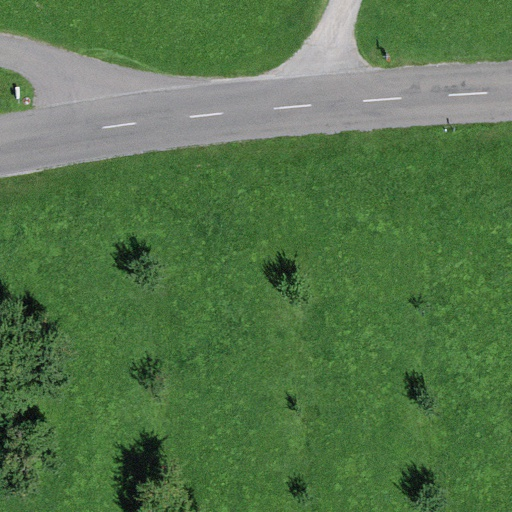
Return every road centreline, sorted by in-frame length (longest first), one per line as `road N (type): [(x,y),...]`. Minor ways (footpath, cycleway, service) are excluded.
road 1 (tertiary): [(511,95),(307,106),(113,129)]
road 2 (residential): [(113,129),(103,95),(0,53)]
